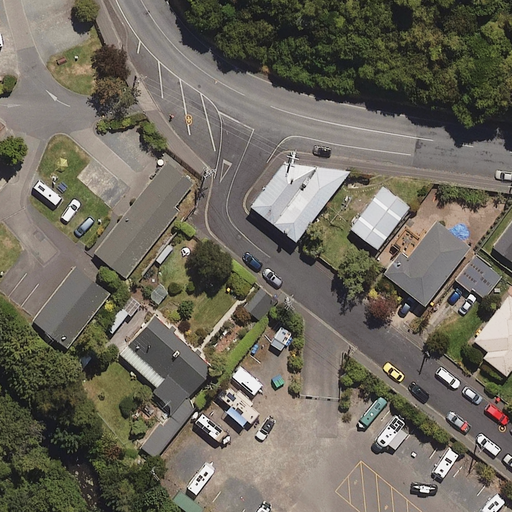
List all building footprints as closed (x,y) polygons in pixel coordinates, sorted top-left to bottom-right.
[(258,197),(311,239),(358,182),(305,139),(258,197)] [(170,160),(97,252),(129,277),(183,210),(177,206),(197,181),(170,160)] [(402,174),(364,221),(389,240),(426,194),(402,174)] [(447,208),(393,265),(432,301),(486,244),(447,208)] [(511,221),(493,246),(511,260),(511,221)] [(112,293),(77,266),(35,320),(71,347),(112,293)] [(276,301),(259,287),(244,306),(261,320),(276,301)] [(511,295),(472,342),(509,373),(511,369),(511,295)] [(128,314),(119,306),(104,323),(113,331),(128,314)] [(191,398),(213,367),(143,317),(120,348),(191,398)]
